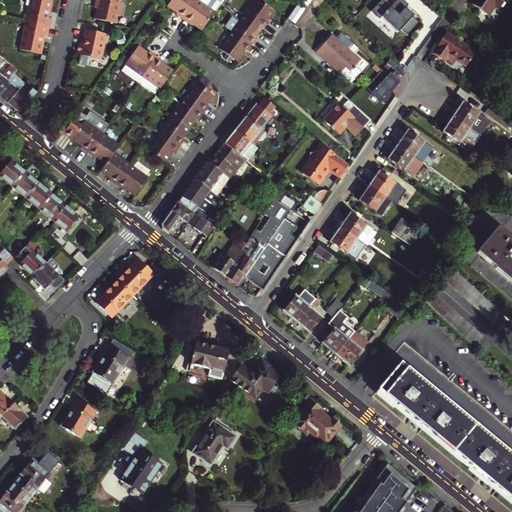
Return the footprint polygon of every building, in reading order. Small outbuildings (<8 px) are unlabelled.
[(28,5),(26,19),(50,24),(52,13),(49,13),(51,0),(31,0),(30,5),(28,5)] [(119,0),(94,0),(98,1),(96,8),(94,19),(114,23),(116,16),(119,16),(121,3),(119,3),(119,0)] [(175,13),(182,18),(194,0),(168,0),(166,4),(176,11),(175,13)] [(191,21),(201,29),(211,14),(219,3),(214,0),(205,0),(203,4),(198,0),(194,0),(182,18),(189,23),(191,21)] [(262,0),(253,0),(244,13),(262,26),(264,27),(269,20),(267,18),(274,9),(262,0)] [(397,0),(391,7),(383,0),(382,0),(372,11),(380,19),(382,17),(398,32),(401,30),(407,36),(420,24),(413,17),(414,16),(406,9),(409,5),(403,0),(397,0)] [(475,0),(474,3),(492,15),(498,6),(502,9),(508,0),(475,0)] [(225,25),(232,30),(251,44),(257,36),(255,35),(262,26),(244,13),(239,20),(232,15),(225,25)] [(26,19),(24,26),(48,31),(50,24),(26,19)] [(48,34),(48,31),(24,26),(21,39),(23,39),(21,48),(41,52),(45,33),(48,34)] [(107,34),(84,30),(82,38),(84,39),(82,45),(79,44),(77,54),(80,54),(80,56),(100,60),(102,50),(104,51),(107,34)] [(246,51),(251,44),(232,30),(219,47),(237,60),(244,50),(246,51)] [(446,33),(443,36),(438,44),(436,43),(430,51),(443,61),(445,59),(452,65),(455,62),(465,69),(475,54),(446,33)] [(331,34),(324,43),(352,69),(354,71),(356,69),(354,67),(360,61),(355,57),(331,34)] [(352,69),(324,43),(318,49),(334,65),(332,67),(350,83),(355,77),(349,72),(352,69)] [(125,63),(143,75),(156,55),(149,50),(148,52),(138,45),(125,63)] [(318,49),(315,52),(332,67),(334,65),(318,49)] [(358,54),(355,57),(360,61),(354,67),(356,69),(364,60),(358,54)] [(160,87),(173,69),(163,62),(164,60),(156,55),(143,75),(160,87)] [(396,64),(390,59),(386,63),(392,69),(396,64)] [(396,64),(392,69),(395,71),(392,75),(389,72),(387,75),(397,84),(399,82),(395,77),(398,74),(402,78),(406,73),(396,64)] [(10,77),(15,72),(8,67),(1,75),(0,73),(0,89),(8,80),(10,77)] [(387,75),(381,69),(367,85),(384,104),(394,89),(397,84),(387,75)] [(15,72),(10,77),(13,80),(16,77),(20,72),(17,70),(15,72)] [(29,79),(20,72),(16,77),(25,84),(29,79)] [(201,75),(183,99),(203,113),(208,105),(206,104),(213,94),(206,89),(210,83),(201,75)] [(25,84),(22,87),(25,90),(29,85),(32,82),(29,79),(25,84)] [(8,80),(0,89),(0,95),(9,103),(20,90),(8,80)] [(32,82),(29,85),(38,92),(40,89),(32,82)] [(31,100),(20,90),(9,103),(20,112),(31,100)] [(203,113),(183,99),(172,116),(190,128),(196,118),(198,119),(203,113)] [(266,99),(260,107),(270,115),(277,107),(266,99)] [(338,104),(323,120),(339,134),(346,127),(356,136),(370,120),(348,100),(342,107),(338,104)] [(258,105),(236,131),(250,142),(260,150),(264,145),(260,142),(267,133),(262,129),(272,116),(270,115),(260,107),(258,105)] [(466,105),(456,119),(472,130),(482,116),(466,105)] [(511,124),(492,109),(488,115),(511,132),(511,124)] [(80,111),(73,121),(69,128),(65,133),(83,145),(81,147),(89,153),(103,133),(109,124),(90,111),(87,116),(80,111)] [(190,128),(172,116),(161,132),(180,145),(185,138),(184,137),(190,128)] [(472,130),(456,119),(446,133),(462,144),(466,139),(477,147),(483,138),(472,130)] [(62,123),(55,132),(62,137),(65,133),(69,128),(62,123)] [(236,131),(226,143),(240,154),(250,142),(236,131)] [(408,131),(398,145),(415,156),(424,143),(408,131)] [(161,132),(148,149),(166,162),(174,151),(175,152),(180,145),(161,132)] [(121,145),(103,133),(89,153),(96,158),(97,156),(108,163),(115,153),(121,145)] [(348,164),(321,142),(301,171),(317,183),(328,168),(340,176),(348,164)] [(226,143),(218,153),(232,164),(240,154),(226,143)] [(405,170),(415,156),(398,145),(389,158),(405,170)] [(115,153),(108,163),(103,171),(112,177),(111,180),(119,185),(132,165),(115,153)] [(218,153),(210,162),(224,174),(229,168),(232,164),(218,153)] [(239,170),(247,160),(240,154),(232,164),(239,170)] [(0,175),(0,177),(12,187),(25,172),(12,161),(0,175)] [(224,174),(210,162),(207,161),(201,169),(224,186),(230,178),(224,174)] [(150,178),(132,165),(119,185),(126,190),(128,188),(138,195),(150,178)] [(229,168),(224,174),(230,178),(231,179),(235,174),(229,168)] [(201,169),(195,178),(211,189),(214,192),(217,194),(218,194),(224,186),(201,169)] [(12,187),(25,199),(38,183),(25,172),(12,187)] [(370,186),(386,197),(396,183),(380,172),(370,186)] [(195,178),(189,187),(205,198),(211,189),(195,178)] [(38,183),(25,199),(39,210),(53,195),(38,183)] [(386,197),(370,186),(359,200),(375,212),(377,210),(382,214),(391,201),(386,197)] [(205,198),(189,187),(183,195),(198,207),(202,202),(205,198)] [(217,194),(214,199),(219,203),(223,198),(218,194),(217,194)] [(314,213),(322,202),(312,194),(304,205),(314,213)] [(53,195),(39,210),(53,221),(66,206),(53,195)] [(163,229),(167,233),(178,217),(186,223),(198,207),(183,195),(162,225),(163,229)] [(216,206),(205,198),(202,202),(213,210),(216,206)] [(279,202),(271,212),(282,220),(283,218),(290,210),(279,202)] [(66,206),(53,221),(66,232),(79,216),(66,206)] [(198,207),(186,223),(208,239),(219,222),(198,207)] [(269,210),(246,242),(222,275),(238,287),(245,278),(262,290),(297,239),(278,225),(282,220),(271,212),(269,210)] [(341,228),(362,243),(372,229),(350,214),(341,228)] [(405,219),(394,234),(413,248),(424,233),(405,219)] [(477,252),(511,280),(511,238),(498,226),(477,252)] [(221,253),(211,267),(222,275),(246,242),(237,236),(223,254),(221,253)] [(20,263),(33,275),(47,261),(34,248),(38,245),(32,239),(17,255),(22,261),(20,263)] [(332,255),(317,245),(313,252),(327,262),(332,255)] [(0,248),(0,276),(9,268),(7,265),(13,259),(1,247),(0,248)] [(117,280),(133,296),(154,276),(138,259),(117,280)] [(47,261),(33,275),(45,288),(59,274),(47,261)] [(446,280),(475,307),(480,311),(495,325),(504,315),(465,279),(456,270),(446,280)] [(133,296),(117,280),(95,301),(110,318),(133,296)] [(319,294),(322,291),(317,287),(312,294),(317,298),(319,294)] [(387,291),(380,300),(391,308),(389,311),(398,318),(407,305),(387,291)] [(484,337),(459,315),(454,311),(435,293),(425,304),(474,348),(484,337)] [(324,298),(319,294),(317,298),(312,303),(316,307),(324,298)] [(297,322),(309,307),(296,296),(284,311),(297,322)] [(343,304),(337,299),(327,311),(333,316),(343,304)] [(323,318),(309,307),(297,322),(311,333),(323,318)] [(322,343),(336,354),(355,331),(343,322),(347,316),(342,312),(331,325),(334,328),(322,343)] [(368,342),(355,331),(336,354),(350,365),(368,342)] [(230,352),(198,343),(192,365),(189,364),(187,370),(222,380),(230,352)] [(107,344),(91,371),(92,371),(88,378),(99,384),(103,378),(110,383),(126,357),(107,344)] [(254,375),(241,366),(230,382),(254,397),(261,388),(269,393),(281,375),(263,362),(254,375)] [(511,455),(400,363),(378,390),(511,501),(511,455)] [(15,403),(3,391),(0,393),(0,413),(2,415),(15,403)] [(95,408),(76,396),(59,423),(78,435),(95,408)] [(320,409),(311,402),(293,424),(308,436),(310,433),(326,446),(342,427),(332,419),(331,421),(318,411),(320,409)] [(15,403),(2,415),(15,427),(27,415),(15,403)] [(214,422),(220,413),(213,408),(199,427),(207,432),(193,453),(211,465),(223,447),(228,449),(236,437),(214,422)] [(147,443),(135,435),(124,451),(135,458),(120,480),(133,489),(132,490),(135,492),(136,491),(142,495),(149,484),(146,482),(159,462),(142,451),(147,443)] [(14,482),(31,495),(49,470),(31,457),(14,482)] [(18,511),(31,495),(14,482),(0,500),(0,508),(5,511),(18,511)]
